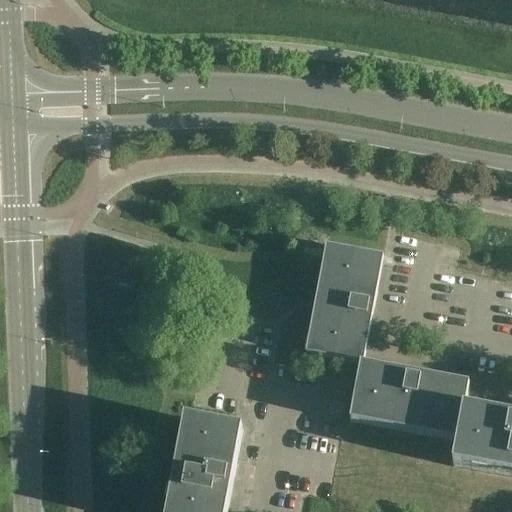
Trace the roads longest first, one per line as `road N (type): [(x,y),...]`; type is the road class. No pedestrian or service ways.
road 1 (residential): [(13,129),(295,126),(511,166)]
road 2 (residential): [(511,131),(284,91),(19,93)]
road 3 (secondary): [(30,511),(13,129)]
road 4 (residential): [(262,511),(285,394)]
